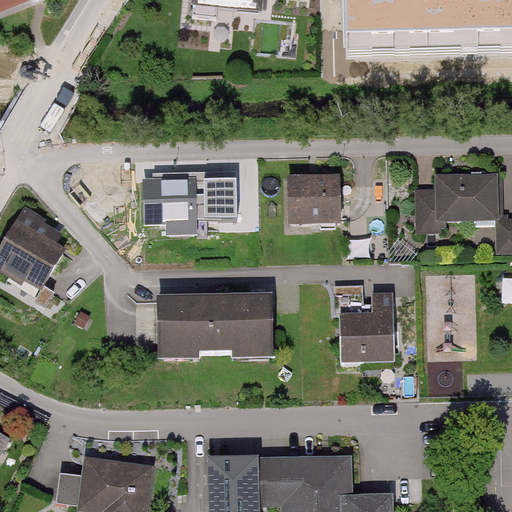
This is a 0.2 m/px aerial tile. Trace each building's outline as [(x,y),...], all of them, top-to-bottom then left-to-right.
[(0,0),(0,9),(24,0),(0,0)] [(193,0),(192,10),(256,16),(257,0),(193,0)] [(511,0),(345,0),(346,53),(511,49),(511,0)] [(154,186),(145,186),(146,226),(169,225),(169,235),(196,234),(196,223),(237,222),(236,183),(175,185),(175,177),(154,177),(154,186)] [(496,181),(436,182),(436,198),(418,198),(419,241),(441,241),(441,228),(497,227),(497,259),(511,258),(511,223),(497,224),(496,181)] [(338,186),(286,187),(286,233),(338,233),(338,186)] [(0,257),(0,270),(39,295),(63,257),(54,251),(60,241),(24,219),(0,257)] [(342,323),(343,368),(393,367),(392,301),(372,302),(373,323),(342,323)] [(268,306),(156,308),(157,368),(194,367),(194,360),(230,359),(230,367),(269,366),(268,306)] [(0,461),(12,441),(0,433),(0,461)] [(354,457),(207,460),(207,511),(261,511),(281,510),(281,511),(395,511),(395,496),(355,497),(354,457)] [(149,511),(156,470),(85,460),(83,480),(61,477),(57,507),(79,510),(78,511),(149,511)]
